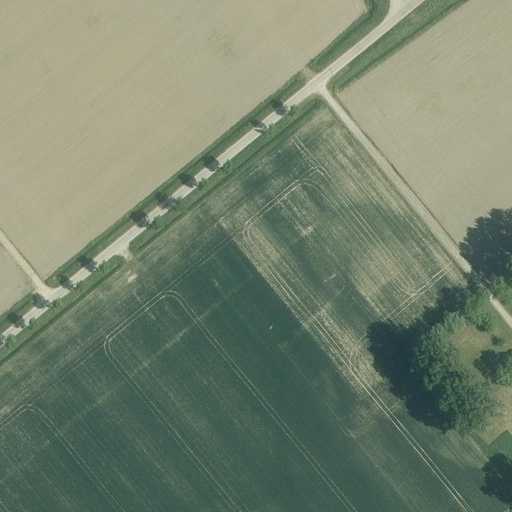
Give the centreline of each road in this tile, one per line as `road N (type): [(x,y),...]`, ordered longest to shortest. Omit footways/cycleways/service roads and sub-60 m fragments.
road 1 (unclassified): [(0,342),(314,84)]
road 2 (unclassified): [(314,84),(511,324)]
road 3 (unclassified): [(314,84),(407,7)]
